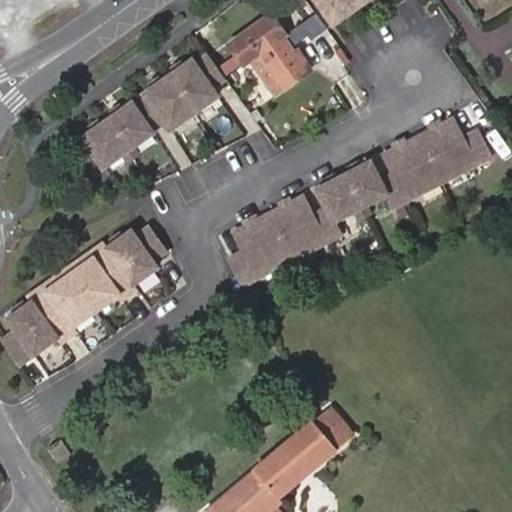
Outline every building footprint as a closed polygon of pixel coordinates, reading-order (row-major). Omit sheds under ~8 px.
[(317,0),(326,11),(340,0),(317,0)] [(340,0),(326,11),(332,20),(359,0),(340,0)] [(245,64),(251,60),(260,54),(275,77),(267,82),(276,95),(312,68),(298,49),(295,51),(286,35),(289,32),(273,12),(230,42),(245,64)] [(197,55),(151,89),(173,122),(167,126),(173,134),(225,96),(219,88),(232,78),(213,50),(199,60),(197,55)] [(251,60),(267,82),(275,77),(260,54),(251,60)] [(136,100),(82,138),(105,172),(160,133),(158,131),(167,126),(173,122),(151,89),(145,93),(148,97),(138,104),(136,100)] [(386,147),(395,167),(412,199),(498,153),(483,122),(467,130),(457,110),(386,147)] [(327,202),(313,209),(329,241),(346,232),(340,218),(388,194),(395,207),(412,199),(395,167),(382,174),(372,154),(317,184),(327,202)] [(241,248),(226,256),(242,286),(329,241),(313,209),(304,191),(231,228),(241,248)] [(10,330),(0,336),(0,344),(15,368),(53,341),(56,346),(75,333),(71,328),(115,298),(118,302),(136,290),(133,285),(157,268),(153,262),(166,252),(146,224),(132,233),(129,227),(119,234),(117,231),(106,239),(108,242),(22,303),(20,300),(10,308),(12,311),(2,318),(10,330)] [(315,417),(208,507),(212,511),(284,511),(280,507),(285,502),(280,497),(356,431),(332,404),(315,417)]
